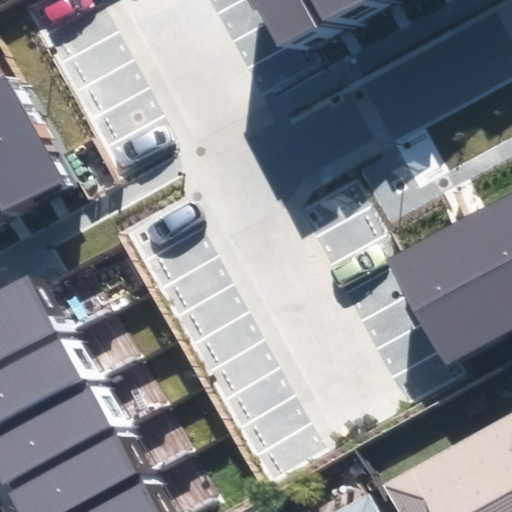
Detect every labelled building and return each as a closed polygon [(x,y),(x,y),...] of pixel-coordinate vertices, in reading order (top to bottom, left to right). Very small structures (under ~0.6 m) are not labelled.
[(368,23),(354,0),(290,0),(319,50),(368,23)] [(354,0),(368,23),(409,0),(354,0)] [(28,82),(0,96),(0,169),(28,223),(86,192),(28,82)] [(0,169),(0,237),(28,223),(0,169)] [(511,196),(479,214),(471,219),(511,293),(511,196)] [(462,224),(405,254),(407,259),(423,287),(438,315),(454,344),(462,358),(511,331),(511,293),(471,219),(462,224)] [(0,296),(0,370),(79,327),(47,270),(0,296)] [(79,327),(0,370),(0,436),(107,377),(79,327)] [(0,436),(0,475),(11,496),(135,427),(107,377),(0,436)] [(511,511),(511,422),(387,491),(398,511),(511,511)] [(11,496),(20,511),(94,511),(162,475),(135,427),(11,496)] [(94,511),(182,511),(162,475),(94,511)] [(381,511),(372,496),(344,511),(381,511)]
